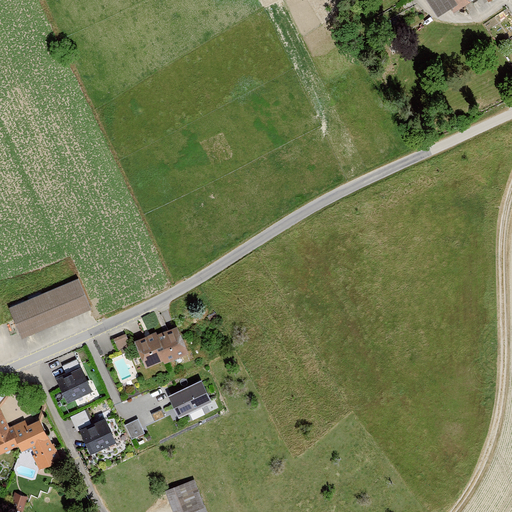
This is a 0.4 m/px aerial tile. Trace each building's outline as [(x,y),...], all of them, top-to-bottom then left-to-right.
[(78,278),(10,307),(22,337),(90,308),(78,278)] [(166,361),(188,353),(177,326),(156,334),(165,359),(166,361)] [(115,336),(119,346),(130,342),(125,332),(115,336)] [(135,340),(145,366),(165,359),(156,334),(155,332),(135,340)] [(80,367),(56,378),(66,400),(90,390),(80,367)] [(169,395),(179,416),(211,400),(201,379),(169,395)] [(27,425),(24,420),(9,427),(0,408),(0,453),(20,444),(22,448),(31,444),(36,454),(34,455),(39,467),(60,458),(53,442),(51,443),(39,419),(27,425)] [(126,421),(132,436),(146,430),(139,416),(126,421)] [(104,418),(80,429),(91,452),(115,440),(104,418)] [(174,511),(205,511),(194,479),(167,489),(174,511)] [(19,493),(17,507),(25,508),(27,493),(19,493)]
